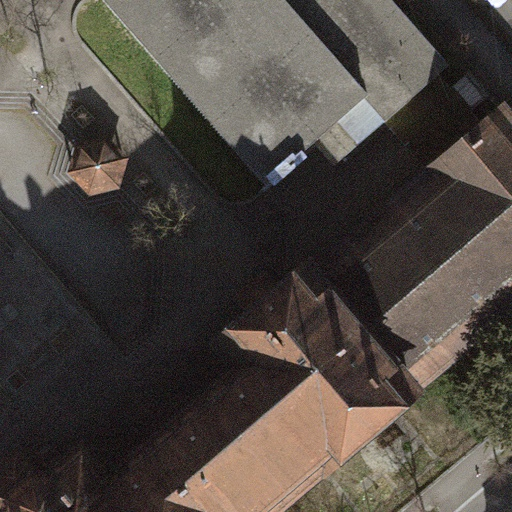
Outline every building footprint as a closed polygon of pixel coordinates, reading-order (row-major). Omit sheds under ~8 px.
[(346,155),(385,122),(440,74),(450,65),(393,0),(105,0),(267,183),(271,180),(275,185),(308,156),(304,151),(325,132),(345,154),(346,155)] [(453,89),(440,74),(385,122),(432,175),(487,127),(472,110),(491,94),(472,73),(453,89)] [(266,511),(511,304),(511,121),(504,113),(487,127),(432,175),(316,273),(311,267),(224,342),(243,366),(110,479),(84,447),(54,473),(33,471),(5,495),(4,511),(266,511)] [(345,154),(325,132),(304,151),(308,156),(275,185),(271,180),(267,183),(286,205),(345,154)] [(126,159),(107,139),(80,146),(73,172),(91,192),(118,185),(126,159)]
